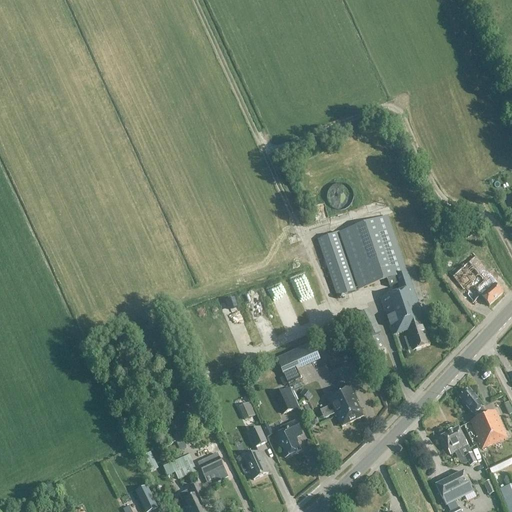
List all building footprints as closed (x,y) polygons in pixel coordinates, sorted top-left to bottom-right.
[(338,212),(340,212),(342,212),(345,211),(347,210),(349,209),(351,207),(352,204),(353,202),(353,199),(353,197),(353,194),(352,192),(351,191),(349,189),(347,187),(345,186),(343,186),(340,185),(337,186),(335,186),(332,188),(331,189),(329,191),(328,193),(327,195),(327,197),(327,200),(327,202),(328,205),(330,207),(331,209),(334,210),(336,211),(338,212)] [(339,234),(358,291),(387,281),(389,288),(398,285),(400,293),(381,300),(393,337),(407,332),(414,351),(430,345),(407,275),(388,217),(339,234)] [(337,234),(330,237),(317,241),(337,299),(356,292),(337,234)] [(497,284),(475,257),(452,277),(473,304),(480,297),(489,307),(503,294),(495,286),(497,284)] [(430,302),(426,286),(419,288),(424,304),(430,302)] [(265,288),(252,294),(260,312),(273,306),(265,288)] [(252,332),(237,297),(227,301),(243,336),(252,332)] [(361,313),(376,349),(388,343),(374,308),(361,313)] [(218,310),(205,316),(210,329),(224,324),(218,310)] [(233,318),(228,320),(236,333),(240,331),(233,318)] [(312,344),(277,360),(284,375),(319,359),(312,344)] [(250,380),(252,384),(261,380),(259,376),(250,380)] [(336,416),(337,415),(343,428),(365,417),(358,404),(360,403),(351,384),(326,396),(336,416)] [(304,390),(300,395),(308,402),(312,397),(304,390)] [(274,396),(283,415),(293,411),(284,391),(274,396)] [(483,408),(469,391),(460,399),(473,416),(483,408)] [(256,417),(250,404),(239,409),(245,422),(256,417)] [(470,423),(482,450),(507,439),(495,412),(470,423)] [(307,424),(310,430),(319,425),(317,419),(307,424)] [(295,439),(301,436),(295,422),(284,427),(287,432),(275,438),(285,459),(300,452),(295,439)] [(255,448),(266,443),(260,429),(248,434),(255,448)] [(468,447),(458,429),(441,438),(450,456),(454,454),(460,466),(464,467),(468,465),(470,469),(477,465),(468,447)] [(173,438),(179,452),(186,449),(180,435),(173,438)] [(244,460),(246,465),(242,467),(241,469),(243,475),(246,476),(250,474),(253,481),(268,474),(262,462),(263,461),(259,453),(244,460)] [(188,456),(163,467),(167,477),(175,474),(179,482),(196,474),(188,456)] [(494,470),(511,463),(511,456),(492,464),(494,470)] [(204,460),(198,463),(200,468),(204,477),(223,468),(219,459),(219,458),(206,464),(204,461),(204,460)] [(435,487),(445,507),(474,493),(464,473),(435,487)] [(496,494),(490,482),(483,485),(489,497),(496,494)] [(511,509),(511,482),(502,487),(511,509)] [(200,486),(188,492),(179,496),(182,502),(186,511),(205,511),(204,508),(209,506),(200,486)] [(146,488),(135,493),(134,494),(143,511),(151,511),(156,510),(146,488)] [(127,507),(130,511),(138,511),(132,503),(127,507)]
